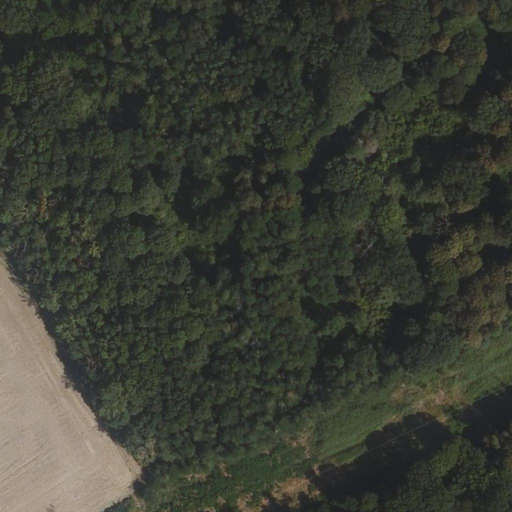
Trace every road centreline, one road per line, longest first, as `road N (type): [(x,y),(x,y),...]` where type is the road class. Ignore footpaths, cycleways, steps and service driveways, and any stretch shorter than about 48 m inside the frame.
road 1 (track): [(142,511),(119,452),(0,256)]
road 2 (track): [(511,389),(248,511)]
road 3 (track): [(130,480),(153,457),(153,420),(273,271)]
